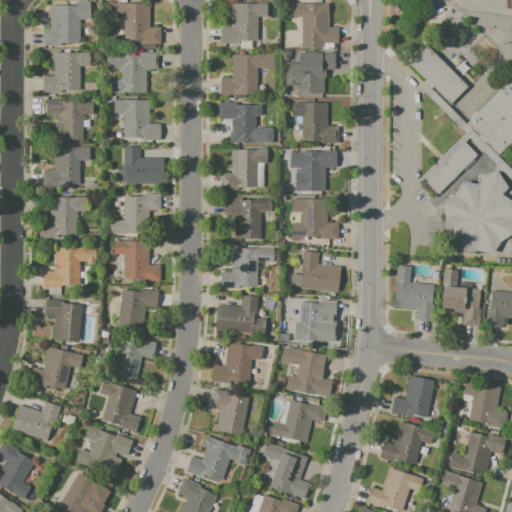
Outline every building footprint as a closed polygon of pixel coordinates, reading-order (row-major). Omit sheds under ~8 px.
[(113,3),(148,3),(148,28),(160,28),(160,45),(123,45),(124,16),(113,16),(113,3)] [(220,44),(220,27),(231,27),(231,3),(267,3),(267,17),(257,17),(257,40),(238,40),(238,44),(220,44)] [(291,3),(328,3),(328,28),(338,28),(338,44),(322,44),(322,47),(301,47),(301,17),(291,17),(291,3)] [(54,5),(89,5),(89,19),(79,19),(79,49),(42,49),(42,29),(54,29),(54,5)] [(426,46),(467,86),(449,104),(433,88),(426,81),(408,64),(426,46)] [(54,52),(89,52),(89,66),(79,66),(79,91),(60,91),(60,94),(43,94),(43,76),(54,76),(54,52)] [(106,52),(124,52),(124,55),(138,55),(138,52),(154,52),(154,70),(146,70),(146,93),(109,93),(109,80),(120,80),(120,69),(106,69),(106,52)] [(298,56),(318,55),(318,53),(335,52),(335,69),(323,69),(323,93),(297,93),(297,85),(283,85),(283,63),(298,62),(298,56)] [(219,78),(231,78),(231,54),(264,55),(264,53),(273,53),(273,68),(257,68),(257,94),(219,94),(219,78)] [(511,75),(511,141),(498,156),(466,123),(506,82),(511,75)] [(511,182),(469,139),(465,144),(459,138),(464,133),(419,89),(426,81),(433,88),(431,89),(466,123),(498,156),(511,169),(511,182)] [(45,99),(63,99),(63,102),(92,102),(92,114),(82,115),(82,141),(57,141),(57,118),(46,118),(45,99)] [(113,100),(148,100),(148,124),(160,124),(160,142),(142,142),(142,138),(123,138),(123,114),(113,114),(113,100)] [(218,102),(235,102),(235,105),(261,105),(261,115),(255,115),(255,128),(272,128),(272,143),(229,143),(229,119),(218,119),(218,102)] [(290,102),(326,102),(326,127),(339,127),(339,143),(301,143),(301,116),(290,116),(290,102)] [(419,178),(436,195),(476,155),(465,144),(459,138),(419,178)] [(122,146),(140,147),(140,158),(166,158),(166,184),(125,184),(125,164),(122,164),(122,146)] [(89,147),(89,161),(79,161),(79,186),(40,186),(40,171),(54,171),(54,147),(89,147)] [(219,173),(231,173),(231,150),(266,150),(266,163),(256,163),(256,187),(238,187),(238,191),(219,191),(219,173)] [(289,153),(311,153),(313,153),(313,150),(336,150),(336,167),(324,167),(324,192),(298,191),(298,169),(289,168),(289,153)] [(477,175),(496,172),(508,187),(501,195),(511,202),(511,208),(510,218),(511,234),(500,240),(492,254),(476,250),(462,254),(453,242),(443,232),(444,217),(441,203),(454,194),(462,182),(477,185),(477,175)] [(106,221),(124,221),(123,196),(133,196),(133,195),(159,194),(159,212),(147,212),(148,236),(107,237),(106,221)] [(50,197),(83,197),(83,211),(75,211),(75,235),(57,235),(57,238),(38,238),(38,221),(50,221),(50,197)] [(222,198),(241,198),(241,200),(256,200),(256,197),(271,197),(271,211),(260,211),(260,239),(234,239),(234,214),(222,214),(222,198)] [(292,199),(326,199),(326,222),(338,222),(338,238),(338,239),(319,239),(319,236),(305,236),(305,238),(290,239),(290,224),(302,224),(302,211),(292,211),(292,199)] [(113,241),(148,241),(149,265),(159,265),(160,281),(140,281),(140,278),(124,278),(123,254),(113,254),(113,241)] [(53,248),(96,247),(96,263),(87,264),(87,262),(79,262),(79,287),(42,288),(42,272),(54,272),(53,248)] [(219,272),(231,272),(231,248),(273,248),(273,262),(257,262),(257,286),(237,286),(237,288),(219,288),(219,272)] [(302,251),(318,252),(317,264),(340,266),(336,292),(290,287),(291,273),(301,274),(302,269),(300,268),(302,251)] [(396,265),(410,267),(409,282),(433,284),(430,321),(415,320),(416,309),(392,307),(396,265)] [(444,268),(457,270),(455,287),(481,289),(478,325),(462,324),(463,314),(440,312),(444,268)] [(120,289),(140,291),(140,290),(157,291),(154,311),(145,310),(143,331),(116,329),(120,289)] [(490,290),(511,291),(511,318),(501,318),(501,328),(485,327),(486,309),(488,309),(490,290)] [(215,304),(239,306),(239,295),(256,296),(255,315),(252,314),(252,318),(263,318),(262,334),(248,333),(248,332),(213,330),(215,304)] [(45,299),(65,301),(64,303),(82,305),(79,343),(53,341),(55,317),(43,316),(45,299)] [(299,302),(319,303),(319,300),(336,301),(335,318),(324,317),(322,341),(294,339),(295,315),(290,315),(291,304),(299,304),(299,302)] [(118,349),(111,347),(115,332),(155,343),(151,359),(141,356),(135,381),(111,374),(118,349)] [(226,342),(261,346),(260,360),(250,359),(247,384),(231,382),(231,383),(211,381),(213,366),(224,367),(226,342)] [(48,347),(83,355),(80,369),(70,367),(65,389),(45,385),(44,387),(28,383),(32,368),(42,370),(48,347)] [(291,348),(326,355),(321,378),(332,380),(328,399),(292,392),(298,364),(288,362),(291,348)] [(392,398),(405,399),(408,376),(433,380),(426,421),(389,415),(392,398)] [(102,380),(136,391),(129,413),(139,417),(134,433),(119,428),(120,425),(100,419),(107,396),(98,393),(102,380)] [(464,380),(484,383),(483,385),(500,388),(496,414),(508,416),(506,431),(467,424),(472,397),(461,395),(464,380)] [(212,388),(231,391),(230,394),(248,397),(240,436),(216,431),(220,407),(209,405),(212,388)] [(290,400),(309,405),(309,402),(325,406),(321,422),(310,419),(305,443),(271,434),(274,421),(284,424),(290,400)] [(44,401),(60,407),(56,420),(53,420),(46,442),(9,429),(18,404),(40,412),(44,401)] [(382,442),(392,445),(397,422),(435,430),(432,445),(420,442),(415,466),(379,458),(382,442)] [(88,426),(114,436),(115,434),(132,440),(126,456),(116,452),(114,456),(122,459),(115,477),(74,461),(79,448),(88,451),(92,442),(83,438),(88,426)] [(468,432),(488,436),(488,434),(505,438),(501,454),(489,452),(484,476),(446,468),(450,452),(464,455),(468,432)] [(191,455),(201,459),(205,448),(198,446),(203,435),(236,447),(236,445),(248,449),(245,455),(247,456),(244,466),(234,462),(235,461),(228,458),(220,482),(202,476),(201,478),(185,472),(191,455)] [(0,446),(4,441),(20,451),(18,452),(35,463),(22,483),(29,488),(22,500),(0,485),(0,468),(5,461),(0,457),(0,446)] [(281,453),(287,455),(288,450),(306,457),(298,480),(309,483),(303,499),(269,486),(281,453)] [(369,487),(381,490),(387,467),(424,477),(420,490),(409,488),(402,511),(398,511),(365,503),(369,487)] [(445,470),(482,483),(475,505),(485,508),(483,511),(445,511),(453,488),(440,484),(445,470)] [(78,472),(100,486),(87,506),(97,511),(70,511),(58,504),(78,472)] [(183,477),(199,485),(198,487),(216,496),(208,511),(179,511),(187,497),(176,492),(183,477)] [(256,511),(263,494),(280,501),(281,498),(298,504),(295,511),(256,511)] [(0,511),(0,495),(10,502),(11,501),(22,510),(20,511),(0,511)]
